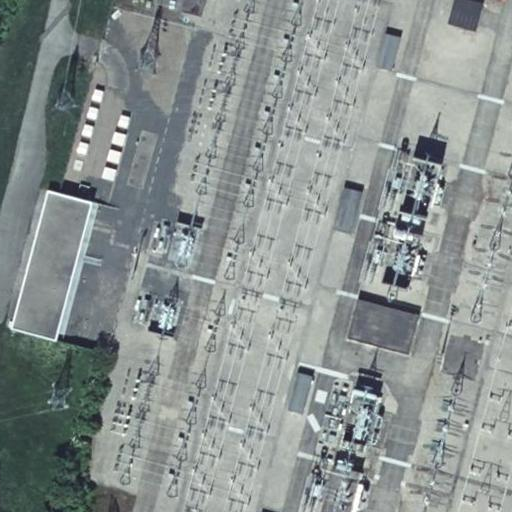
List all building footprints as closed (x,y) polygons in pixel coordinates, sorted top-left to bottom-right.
[(481,2),(473,0),(455,0),(450,20),(474,27),(481,2)] [(393,68),(401,35),(386,31),(378,64),(393,68)] [(346,186),(335,226),(352,231),(363,190),(346,186)] [(57,341),(93,202),(62,194),(50,191),(14,329),(57,341)] [(350,335),(410,351),(421,313),(360,297),(350,335)] [(304,412),(314,374),(299,370),(290,408),(304,412)]
